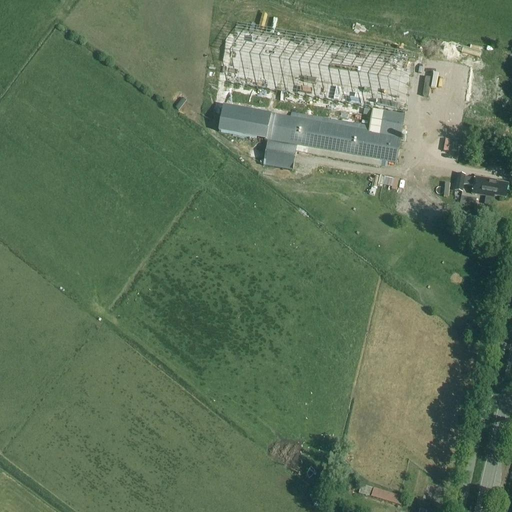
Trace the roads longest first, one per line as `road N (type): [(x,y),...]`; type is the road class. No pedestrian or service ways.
road 1 (unclassified): [(511,271),(458,511)]
road 2 (secondary): [(481,511),(511,365)]
